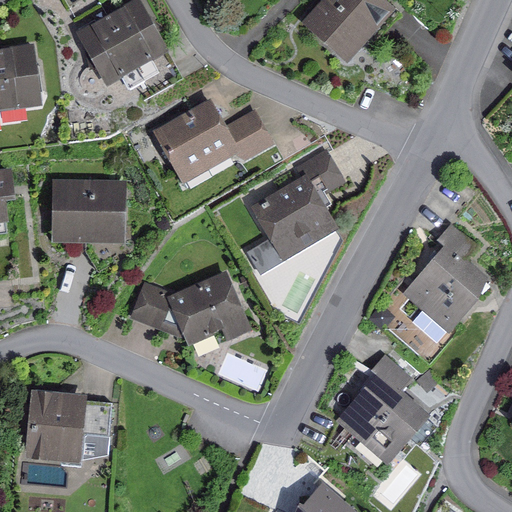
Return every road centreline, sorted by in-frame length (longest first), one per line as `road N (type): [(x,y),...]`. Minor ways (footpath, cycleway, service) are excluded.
road 1 (residential): [(425,151),(288,422),(263,424),(61,341),(39,340),(0,356)]
road 2 (residential): [(425,151),(244,74),(201,38),(174,0)]
road 3 (residential): [(511,325),(467,416),(462,444),(461,474),(495,511)]
road 4 (residential): [(494,0),(436,130)]
